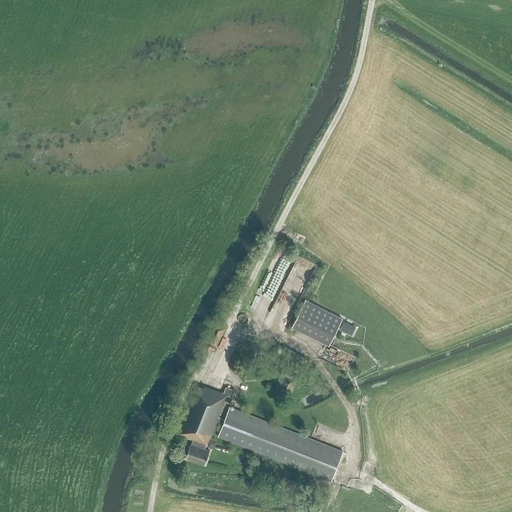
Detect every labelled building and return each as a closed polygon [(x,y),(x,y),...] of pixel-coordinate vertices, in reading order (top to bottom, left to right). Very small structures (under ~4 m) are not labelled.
[(329,345),(342,319),(305,301),(292,326),(329,345)] [(344,322),(340,331),(347,334),(351,326),(344,322)] [(216,346),(225,328),(216,324),(206,342),(216,346)] [(286,347),(281,356),(301,368),(307,359),(286,347)] [(286,371),(284,376),(295,380),(296,375),(286,371)] [(289,397),(295,380),(284,376),(280,374),(274,392),(289,397)] [(223,425),(225,420),(219,418),(228,396),(232,398),(235,390),(225,387),(223,394),(204,387),(204,389),(195,386),(176,434),(193,440),(191,445),(190,444),(185,459),(204,466),(209,451),(204,449),(206,445),(209,445),(218,422),(223,425)] [(223,425),(218,437),(331,481),(343,452),(230,408),(225,420),(223,425)]
